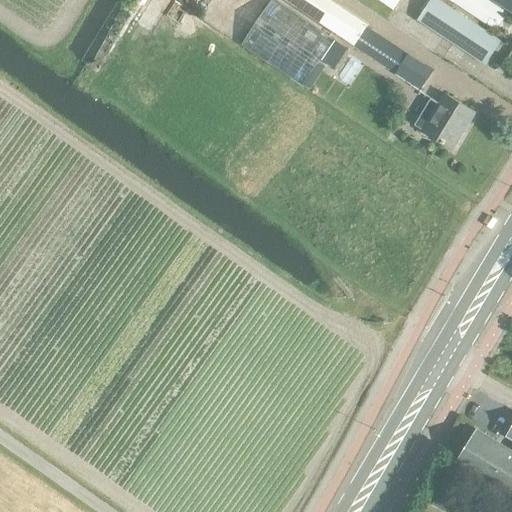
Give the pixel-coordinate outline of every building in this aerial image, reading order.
[(303,86),(335,39),(277,0),(271,0),(241,44),(303,86)] [(287,0),(356,45),(370,23),(335,0),(287,0)] [(380,0),(394,9),(399,0),(380,0)] [(437,0),(423,22),(435,30),(485,63),(501,40),(441,0),(437,0)] [(488,0),(452,0),(497,29),(508,13),(488,0)] [(511,0),(493,0),(511,12),(511,0)] [(356,45),(355,45),(421,89),(433,70),(367,27),(356,45)] [(431,98),(415,125),(454,148),(476,112),(446,94),(440,103),(431,98)] [(511,438),(511,444),(509,449),(475,427),(454,461),(511,497),(511,425),(506,435),(511,438)] [(434,502),(454,511),(461,511),(465,504),(439,491),(434,502)]
